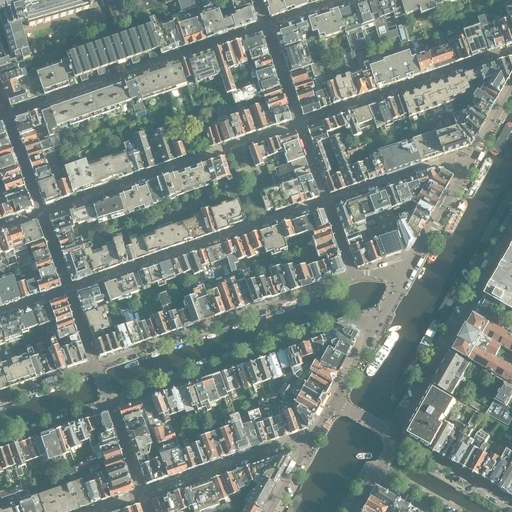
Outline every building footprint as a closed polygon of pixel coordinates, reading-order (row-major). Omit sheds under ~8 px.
[(28,27),(97,7),(95,0),(108,0),(109,2),(115,0),(0,0),(0,20),(4,33),(10,55),(13,54),(14,59),(21,57),(22,61),(30,58),(21,28),(28,26),(28,27)] [(124,19),(117,0),(115,0),(108,3),(114,22),(124,19)] [(139,0),(128,0),(130,6),(134,15),(143,12),(139,0)] [(163,5),(161,0),(150,0),(153,8),(163,5)] [(195,8),(192,0),(174,0),(175,1),(179,13),(195,8)] [(252,8),(249,0),(227,0),(225,1),(228,8),(227,8),(229,16),(252,8)] [(286,12),(281,0),(262,0),(269,16),(271,17),(286,12)] [(311,3),(310,0),(281,0),(286,12),(311,3)] [(376,29),(372,17),(366,0),(361,0),(352,3),(358,21),(366,45),(379,41),(376,29)] [(383,14),(378,0),(366,0),(372,17),(383,14)] [(404,23),(403,16),(398,0),(378,0),(383,14),(372,17),(376,29),(379,41),(379,43),(398,37),(402,48),(411,45),(404,23)] [(450,1),(449,0),(399,0),(404,16),(419,11),(420,15),(436,10),(435,6),(450,1)] [(358,21),(352,3),(337,9),(343,29),(345,35),(348,34),(347,26),(358,21)] [(134,15),(130,6),(120,9),(124,19),(134,15)] [(256,21),(252,8),(229,16),(234,30),(255,22),(256,22),(256,21)] [(233,30),(229,17),(221,19),(217,9),(198,16),(206,39),(233,30)] [(343,29),(337,9),(307,18),(311,29),(312,33),(317,31),(319,36),(324,35),(325,37),(339,33),(338,30),(343,29)] [(198,16),(196,11),(186,14),(196,43),(206,39),(198,16)] [(196,43),(186,14),(184,13),(179,15),(179,13),(169,17),(170,19),(180,48),(196,43)] [(495,49),(486,22),(484,15),(476,18),(478,24),(487,52),(495,49)] [(511,43),(511,31),(507,19),(500,21),(498,17),(496,18),(505,46),(511,43)] [(154,51),(159,49),(161,55),(170,51),(161,25),(157,26),(154,18),(149,20),(151,25),(65,54),(74,78),(79,76),(81,82),(88,80),(86,74),(96,70),(98,76),(105,74),(103,68),(113,65),(115,70),(122,68),(120,62),(130,59),(132,64),(139,62),(137,56),(147,53),(149,59),(156,56),(154,51)] [(277,40),(303,32),(311,29),(307,18),(276,29),(274,32),(277,40)] [(180,48),(170,19),(161,23),(161,25),(170,51),(180,48)] [(503,46),(494,20),(486,22),(495,49),(503,46)] [(487,52),(478,24),(467,28),(468,31),(469,34),(470,37),(467,38),(465,39),(462,29),(454,32),(457,41),(463,60),(471,58),(486,52),(487,52)] [(300,42),(298,38),(304,36),(303,32),(277,40),(280,49),(281,49),(300,42)] [(265,46),(262,36),(261,34),(240,41),(244,53),(265,46)] [(454,63),(449,47),(448,45),(445,46),(442,38),(433,41),(436,49),(426,52),(432,70),(454,63)] [(244,70),(242,65),(248,63),(245,56),(244,53),(240,41),(221,48),(235,92),(245,88),(240,72),(244,70)] [(312,65),(308,53),(304,41),(300,42),(281,49),(289,73),(301,69),(312,65)] [(463,60),(457,41),(452,42),(454,46),(449,47),(454,63),(463,60)] [(269,58),(265,46),(244,53),(245,56),(249,55),(252,64),(269,58)] [(235,92),(221,48),(212,51),(227,95),(230,93),(235,92)] [(420,74),(414,56),(412,50),(398,55),(406,80),(420,75),(420,74)] [(227,95),(212,51),(187,59),(199,96),(201,102),(227,95)] [(367,93),(361,74),(354,51),(344,55),(349,74),(357,96),(367,93)] [(432,70),(426,52),(414,56),(420,74),(432,70)] [(0,68),(16,63),(14,59),(13,54),(10,55),(7,56),(7,58),(0,60),(0,68)] [(406,80),(398,55),(383,60),(391,85),(406,80)] [(0,77),(25,69),(33,66),(30,58),(22,61),(16,63),(0,68),(0,77)] [(269,58),(252,64),(248,65),(251,74),(272,67),(269,58)] [(509,76),(511,70),(511,62),(510,58),(503,60),(509,76)] [(199,96),(187,59),(179,62),(186,84),(191,98),(199,96)] [(69,86),(66,76),(71,74),(66,60),(35,70),(36,72),(44,95),(69,86)] [(323,75),(321,69),(329,67),(327,60),(312,65),(301,69),(301,71),(289,75),(292,84),(292,85),(323,75)] [(391,85),(383,60),(368,65),(376,90),(391,85)] [(509,76),(503,60),(495,63),(503,86),(509,76)] [(186,84),(179,62),(156,70),(164,93),(180,88),(180,87),(186,84)] [(376,90),(368,65),(367,62),(362,64),(365,72),(361,74),(367,93),(376,90)] [(503,86),(495,63),(477,69),(481,80),(482,83),(498,95),(503,86)] [(275,78),(272,67),(251,74),(252,79),(256,78),(258,83),(259,83),(275,78)] [(22,78),(22,77),(21,74),(26,73),(25,69),(0,77),(0,78),(2,84),(19,79),(22,78)] [(466,85),(475,82),(481,80),(477,69),(400,96),(407,116),(407,117),(470,96),(469,94),(466,85)] [(164,93),(156,70),(133,77),(140,98),(141,99),(147,97),(148,99),(164,93)] [(44,95),(36,72),(22,77),(22,78),(19,79),(20,81),(23,88),(24,91),(27,101),(44,95)] [(75,84),(71,74),(66,76),(69,86),(69,85),(75,84)] [(357,96),(349,74),(333,79),(334,81),(340,102),(357,96)] [(313,88),(312,86),(311,81),(314,80),(315,85),(319,84),(321,83),(325,82),(323,75),(292,85),(295,94),(310,89),(313,88)] [(140,98),(133,77),(124,81),(130,101),(134,100),(136,106),(132,107),(135,115),(144,112),(140,98)] [(279,87),(275,78),(259,83),(261,88),(254,90),(256,95),(279,87)] [(20,89),(17,82),(20,81),(19,79),(2,84),(6,97),(24,91),(23,88),(20,89)] [(498,95),(482,83),(481,80),(475,82),(476,86),(481,85),(482,86),(479,91),(494,102),(498,95)] [(130,101),(124,81),(123,81),(99,89),(107,114),(119,110),(118,106),(131,102),(130,101)] [(340,102),(334,81),(326,84),(332,105),(340,102)] [(332,105),(326,84),(325,82),(321,83),(324,90),(321,91),(326,107),(332,105)] [(494,102),(479,91),(478,91),(476,86),(475,82),(466,85),(469,94),(475,92),(477,93),(474,98),(472,101),(474,107),(477,106),(480,102),(490,109),(494,102)] [(326,107),(321,91),(319,84),(315,85),(312,86),(313,88),(316,98),(320,109),(326,107)] [(257,97),(256,95),(254,90),(253,85),(245,88),(235,92),(230,93),(234,104),(245,100),(245,101),(257,97)] [(285,106),(282,97),(279,87),(256,95),(257,97),(257,99),(259,104),(262,103),(265,113),(268,112),(285,106)] [(107,114),(99,89),(74,98),(82,122),(107,114)] [(313,99),(310,89),(295,94),(299,104),(313,99)] [(27,101),(24,91),(6,97),(10,107),(27,101)] [(407,116),(400,96),(392,98),(383,102),(392,123),(397,121),(397,120),(407,116)] [(82,122),(74,98),(49,107),(56,128),(57,127),(69,123),(70,127),(82,122)] [(320,109),(316,98),(313,99),(299,104),(302,115),(320,109)] [(276,125),(272,114),(270,115),(268,112),(265,113),(262,114),(259,104),(257,99),(254,100),(256,106),(249,108),(257,131),(276,125)] [(392,123),(383,102),(375,105),(384,127),(392,124),(392,123)] [(485,117),(490,109),(480,102),(477,106),(474,107),(470,109),(485,117)] [(255,132),(248,111),(245,105),(235,108),(238,115),(245,135),(255,132)] [(384,127),(375,105),(367,107),(375,127),(379,126),(382,133),(386,131),(384,127)] [(234,139),(225,112),(223,106),(216,108),(219,116),(221,115),(223,121),(217,123),(223,143),(234,139)] [(290,120),(285,106),(268,112),(270,115),(272,114),(276,125),(290,120)] [(56,128),(49,107),(39,110),(49,136),(52,147),(61,144),(57,134),(59,133),(57,127),(56,128)] [(373,125),(366,108),(351,113),(358,130),(373,125)] [(480,127),(485,118),(485,117),(470,109),(460,112),(463,115),(467,118),(480,127)] [(49,136),(39,110),(28,114),(31,123),(34,129),(36,128),(37,131),(40,140),(49,136)] [(245,135),(238,115),(232,117),(231,112),(230,110),(225,112),(234,139),(245,135)] [(358,130),(351,113),(343,116),(335,118),(339,128),(339,129),(344,127),(345,130),(346,130),(348,129),(352,138),(360,135),(358,130)] [(473,138),(463,124),(462,123),(460,115),(457,113),(452,115),(456,129),(469,146),(473,138)] [(31,123),(28,114),(14,119),(17,128),(31,123)] [(469,146),(456,129),(452,115),(430,122),(434,132),(442,155),(469,146)] [(339,128),(335,118),(329,120),(333,130),(339,128)] [(473,138),(480,127),(467,118),(462,123),(463,124),(473,138)] [(333,130),(329,120),(321,123),(325,133),(333,130)] [(223,143),(217,123),(217,121),(203,126),(204,131),(209,148),(223,143)] [(35,132),(34,129),(31,123),(17,128),(20,137),(35,132)] [(326,137),(325,133),(321,123),(307,127),(311,142),(312,145),(315,152),(322,149),(319,142),(324,140),(327,139),(326,137)] [(511,124),(511,125),(511,124),(510,124),(509,124),(508,125),(507,125),(505,127),(503,129),(489,154),(498,159),(511,134),(511,133),(511,124)] [(144,170),(132,136),(128,127),(117,131),(124,153),(132,174),(144,170)] [(185,156),(176,129),(168,131),(176,159),(185,156)] [(174,160),(163,130),(153,133),(164,163),(174,160)] [(37,131),(35,132),(20,137),(23,145),(40,140),(37,131)] [(301,150),(298,141),(295,132),(279,138),(284,152),(288,163),(304,158),(301,150)] [(413,144),(406,146),(401,132),(372,141),(373,144),(385,175),(419,163),(413,144)] [(442,155),(434,132),(411,140),(413,144),(419,163),(442,155)] [(153,167),(141,133),(132,136),(144,170),(153,167)] [(0,148),(10,145),(6,134),(0,135),(0,148)] [(342,142),(339,135),(329,139),(332,146),(342,142)] [(54,152),(52,147),(49,136),(40,140),(23,145),(29,160),(42,156),(44,155),(54,152)] [(284,152),(279,138),(273,140),(272,138),(270,138),(271,140),(269,141),(274,155),(275,155),(277,159),(281,158),(279,153),(284,152)] [(274,155),(269,141),(248,148),(255,167),(263,164),(261,160),(274,155)] [(345,150),(342,142),(332,146),(334,154),(345,150)] [(366,151),(365,147),(363,142),(356,145),(345,150),(348,157),(348,158),(359,154),(366,151)] [(94,187),(86,166),(78,143),(57,151),(61,161),(61,163),(52,166),(56,180),(66,177),(67,180),(73,195),(94,187)] [(385,175),(373,144),(365,147),(366,151),(369,159),(376,178),(385,175)] [(10,145),(0,148),(0,159),(13,155),(10,145)] [(324,157),(322,149),(315,152),(318,159),(324,157)] [(348,157),(345,150),(334,154),(337,161),(348,157)] [(57,151),(54,152),(44,155),(46,159),(48,165),(61,161),(57,151)] [(132,174),(124,153),(119,155),(119,156),(111,159),(110,157),(100,161),(101,163),(92,165),(92,164),(86,166),(94,187),(132,174)] [(13,155),(0,159),(0,171),(0,172),(17,166),(13,155)] [(48,165),(46,159),(44,160),(42,156),(29,160),(32,170),(48,165)] [(227,170),(224,158),(224,157),(214,160),(221,180),(226,178),(228,182),(231,180),(230,176),(229,176),(227,170)] [(327,164),(324,157),(318,159),(320,166),(327,164)] [(350,164),(348,158),(348,157),(337,161),(340,168),(350,164)] [(278,176),(307,167),(304,158),(288,163),(275,168),(278,176)] [(475,195),(475,194),(491,167),(491,165),(491,164),(491,163),(491,162),(491,161),(491,160),(491,159),(490,158),(489,158),(488,159),(487,159),(486,160),(485,160),(484,161),(484,162),(483,163),(467,191),(467,192),(467,193),(467,194),(467,195),(468,196),(469,197),(470,197),(471,197),(472,197),(473,196),(474,196),(474,195),(475,195)] [(376,178),(369,159),(361,162),(361,163),(360,164),(352,167),(351,167),(353,171),(358,184),(368,180),(376,178)] [(221,180),(214,160),(205,163),(212,184),(213,187),(217,185),(215,182),(221,180)] [(212,184),(205,163),(168,176),(175,197),(212,184)] [(288,207),(278,176),(275,168),(274,164),(267,166),(271,177),(275,188),(259,193),(265,210),(267,211),(273,209),(274,212),(288,207)] [(330,171),(327,164),(320,166),(323,174),(329,171),(330,171)] [(353,171),(351,167),(352,167),(350,164),(340,168),(343,175),(353,171)] [(51,178),(48,165),(32,170),(37,183),(51,178)] [(0,182),(20,176),(17,166),(0,172),(0,171),(0,182)] [(305,202),(297,180),(310,175),(307,167),(278,176),(288,207),(305,202)] [(447,184),(451,176),(443,171),(442,169),(433,172),(435,176),(447,184)] [(337,191),(332,176),(331,177),(329,171),(323,174),(330,194),(337,191)] [(358,184),(353,171),(343,175),(344,178),(341,179),(345,188),(358,184)] [(447,184),(435,176),(433,172),(425,175),(428,183),(443,191),(447,184)] [(345,188),(341,179),(339,174),(332,176),(337,191),(345,188)] [(318,198),(313,182),(312,182),(310,175),(297,180),(305,202),(318,198)] [(419,191),(428,183),(425,175),(415,179),(418,188),(419,191)] [(9,196),(26,191),(20,176),(0,182),(0,199),(1,199),(0,196),(0,194),(8,192),(9,196)] [(175,197),(168,176),(156,180),(163,201),(175,197)] [(60,199),(54,184),(52,178),(51,178),(37,183),(37,184),(39,189),(38,189),(41,200),(43,199),(45,204),(60,199)] [(418,188),(415,179),(404,182),(409,196),(414,192),(418,188)] [(73,195),(67,180),(54,184),(60,199),(72,195),(73,195)] [(163,201),(156,180),(146,183),(146,184),(154,207),(157,215),(166,212),(163,201)] [(411,203),(409,196),(404,182),(393,186),(402,212),(402,213),(407,212),(414,210),(411,203)] [(433,208),(443,191),(428,183),(419,191),(420,191),(418,195),(414,192),(409,196),(411,203),(412,202),(416,199),(433,208)] [(154,207),(146,184),(145,184),(130,189),(131,192),(118,196),(118,197),(124,214),(125,217),(154,207)] [(400,205),(393,186),(383,190),(389,206),(389,207),(390,209),(400,205)] [(244,218),(238,200),(237,200),(234,190),(223,193),(225,197),(228,196),(232,198),(233,202),(226,205),(225,203),(221,204),(221,206),(209,210),(216,232),(217,232),(229,228),(228,226),(233,225),(242,221),(244,218)] [(384,208),(389,206),(383,190),(374,193),(366,196),(372,212),(377,211),(379,216),(374,218),(376,223),(377,222),(378,223),(381,222),(393,218),(391,212),(386,214),(384,208)] [(26,191),(9,196),(6,198),(6,205),(11,203),(15,215),(32,209),(26,191)] [(511,192),(509,191),(497,213),(504,217),(511,201),(511,192)] [(376,223),(374,218),(372,212),(366,196),(357,199),(366,226),(367,231),(370,230),(379,227),(378,223),(377,222),(376,223)] [(124,214),(118,197),(108,200),(103,201),(103,202),(93,205),(97,219),(98,222),(124,214)] [(4,199),(0,200),(0,213),(2,219),(15,215),(11,203),(6,205),(4,199)] [(366,226),(357,199),(346,203),(352,221),(354,228),(355,229),(366,226)] [(433,208),(416,199),(412,202),(417,205),(415,208),(429,216),(433,208)] [(97,219),(93,205),(91,202),(72,209),(73,210),(69,211),(72,221),(73,223),(79,222),(79,223),(87,221),(87,223),(97,219)] [(352,221),(346,203),(337,206),(335,209),(338,215),(341,225),(352,221)] [(216,232),(209,210),(208,208),(199,211),(200,216),(207,235),(216,232)] [(429,216),(415,208),(414,210),(407,212),(407,213),(411,216),(425,223),(429,216)] [(72,221),(69,211),(68,210),(49,217),(53,228),(72,221)] [(327,225),(322,211),(313,214),(318,228),(327,225)] [(318,228),(313,214),(289,222),(278,226),(283,240),(312,230),(318,228)] [(425,223),(411,216),(409,220),(405,214),(402,215),(405,222),(420,231),(425,223)] [(414,242),(403,222),(404,222),(405,222),(402,215),(394,218),(405,251),(408,250),(412,245),(414,242)] [(207,235),(200,216),(165,228),(172,248),(195,240),(207,235)] [(502,220),(496,216),(482,240),(488,244),(502,220)] [(405,251),(394,218),(393,218),(381,222),(382,225),(379,227),(370,230),(374,241),(380,259),(405,251)] [(73,233),(71,227),(74,226),(73,223),(72,221),(53,228),(57,239),(73,233)] [(354,228),(352,221),(341,225),(343,231),(354,228)] [(44,240),(39,225),(38,224),(36,223),(34,222),(33,222),(27,224),(19,227),(25,246),(44,240)] [(420,231),(405,222),(404,222),(403,222),(414,242),(420,231)] [(327,225),(318,228),(312,230),(314,237),(330,232),(327,225)] [(285,248),(282,240),(283,240),(278,226),(259,232),(258,233),(260,236),(264,248),(265,253),(272,251),(274,255),(279,253),(278,251),(285,248)] [(359,234),(364,232),(367,231),(366,226),(355,229),(354,228),(343,231),(346,238),(359,234)] [(28,255),(25,246),(19,227),(7,231),(18,268),(19,268),(21,267),(30,263),(28,255)] [(172,248),(165,228),(129,240),(136,260),(172,248)] [(18,268),(7,231),(0,233),(0,244),(5,260),(8,269),(9,271),(18,268)] [(264,248),(260,236),(258,233),(258,232),(252,235),(252,234),(247,235),(248,236),(255,256),(258,255),(256,250),(264,248)] [(330,232),(314,237),(313,238),(316,247),(333,241),(330,232)] [(380,259),(374,241),(368,243),(364,232),(359,234),(369,264),(380,259)] [(82,241),(81,238),(76,240),(73,233),(57,239),(60,249),(81,242),(82,241)] [(105,244),(103,238),(103,237),(102,234),(89,239),(90,244),(92,249),(105,244)] [(369,264),(359,234),(346,238),(345,239),(348,247),(351,255),(356,268),(369,264)] [(255,256),(248,236),(240,239),(239,239),(246,258),(246,260),(255,257),(255,256)] [(128,263),(123,249),(119,238),(111,241),(112,246),(119,266),(128,263)] [(246,258),(239,239),(230,242),(237,261),(246,258)] [(47,248),(44,240),(25,246),(28,255),(47,248)] [(336,251),(334,244),(333,241),(316,247),(315,248),(319,257),(325,255),(336,251)] [(83,252),(90,249),(92,249),(90,244),(83,246),(81,242),(60,249),(63,257),(83,251),(83,252)] [(237,261),(230,242),(221,245),(228,265),(231,273),(240,270),(237,261)] [(228,265),(221,245),(205,250),(212,269),(210,269),(211,270),(214,279),(223,276),(222,274),(220,268),(228,265)] [(119,266),(112,246),(91,253),(90,249),(83,252),(86,259),(88,258),(93,272),(97,270),(98,273),(108,270),(119,266)] [(135,260),(131,246),(123,249),(128,263),(135,260)] [(50,257),(48,253),(47,248),(28,255),(30,263),(33,262),(50,257)] [(511,248),(486,294),(506,306),(511,308),(511,248)] [(470,270),(471,269),(481,253),(476,250),(466,266),(466,267),(465,269),(465,271),(464,272),(464,274),(464,276),(465,275),(466,274),(467,273),(468,272),(469,271),(470,270)] [(86,259),(83,252),(83,251),(63,257),(72,282),(91,275),(86,259)] [(214,279),(211,270),(206,272),(204,266),(208,264),(203,251),(195,253),(206,282),(212,280),(214,279)] [(344,272),(340,261),(336,251),(325,255),(327,260),(333,276),(344,272)] [(224,313),(212,280),(206,282),(195,253),(186,256),(192,272),(194,277),(196,285),(201,283),(214,317),(224,313)] [(187,274),(192,272),(186,256),(177,259),(183,275),(187,288),(190,287),(196,285),(194,277),(189,279),(187,274)] [(52,265),(50,257),(33,262),(36,271),(37,271),(37,270),(52,265)] [(183,275),(177,259),(168,262),(174,278),(183,275)] [(333,276),(327,260),(317,264),(322,280),(333,276)] [(174,278),(168,262),(158,266),(164,282),(166,288),(170,287),(168,282),(174,279),(174,278)] [(310,284),(305,268),(303,264),(292,268),(300,288),(308,285),(309,287),(311,286),(310,284)] [(322,280),(317,264),(305,268),(310,284),(322,280)] [(57,277),(52,265),(37,270),(37,271),(39,276),(34,278),(36,284),(57,277)] [(243,306),(231,273),(228,265),(220,268),(222,274),(226,272),(229,281),(225,282),(226,286),(230,285),(232,288),(228,290),(235,309),(240,308),(241,310),(244,309),(243,306)] [(289,291),(281,269),(280,265),(269,269),(272,279),(264,281),(262,276),(253,279),(261,301),(270,298),(276,296),(276,298),(279,297),(278,295),(289,291)] [(300,288),(292,268),(292,265),(281,269),(289,291),(300,288)] [(164,282),(158,266),(137,273),(143,290),(144,294),(159,288),(158,284),(164,282)] [(261,301),(253,279),(249,267),(240,270),(252,303),(261,301)] [(252,303),(240,270),(231,273),(243,306),(252,303)] [(143,290),(137,273),(120,279),(126,296),(143,290)] [(235,309),(228,290),(226,286),(225,282),(223,276),(214,279),(212,280),(224,313),(235,309)] [(20,300),(15,283),(13,277),(5,279),(4,278),(3,277),(1,278),(1,279),(1,281),(0,281),(0,302),(1,306),(4,305),(5,306),(7,305),(8,304),(13,302),(14,303),(17,302),(17,301),(20,300)] [(39,293),(36,284),(34,278),(34,277),(15,283),(20,300),(39,293)] [(60,287),(59,285),(57,277),(36,284),(39,293),(39,294),(60,287)] [(126,296),(120,279),(103,285),(107,295),(110,302),(126,296)] [(455,284),(438,312),(438,313),(438,314),(438,315),(439,316),(439,317),(440,317),(440,318),(441,318),(442,318),(443,318),(444,318),(445,317),(446,317),(464,287),(464,286),(464,285),(464,284),(464,283),(463,282),(463,281),(462,281),(462,280),(461,280),(460,280),(459,281),(458,281),(457,281),(456,282),(456,283),(455,284)] [(201,283),(196,285),(190,287),(193,295),(191,296),(192,297),(184,300),(186,307),(192,325),(214,317),(201,283)] [(107,295),(103,285),(97,287),(100,297),(107,295)] [(100,297),(97,287),(76,294),(80,304),(100,297)] [(181,328),(175,311),(169,313),(167,306),(171,305),(167,293),(158,296),(158,298),(160,304),(163,313),(170,332),(181,328)] [(506,306),(486,294),(485,294),(486,294),(483,299),(477,309),(475,314),(495,325),(506,306)] [(83,314),(97,309),(95,304),(101,302),(100,300),(103,299),(105,306),(110,304),(110,302),(107,295),(100,297),(80,304),(83,314)] [(66,305),(65,300),(64,298),(48,303),(51,310),(66,305)] [(170,332),(163,313),(156,315),(153,307),(160,304),(158,298),(147,302),(152,314),(159,336),(170,332)] [(54,320),(51,310),(48,303),(43,305),(42,305),(48,322),(54,320)] [(48,322),(42,305),(32,309),(37,326),(38,326),(44,324),(48,323),(48,322)] [(71,319),(66,305),(51,310),(54,320),(55,324),(71,319)] [(143,342),(135,320),(130,306),(119,310),(124,323),(132,346),(143,342)] [(100,307),(97,309),(83,314),(93,341),(103,338),(101,331),(108,329),(100,307)] [(192,325),(186,307),(175,311),(181,328),(192,325)] [(37,326),(32,309),(15,315),(21,332),(37,326)] [(159,336),(152,314),(148,315),(147,312),(145,313),(144,310),(141,311),(151,339),(159,336)] [(151,339),(141,311),(139,312),(140,314),(138,315),(139,317),(137,317),(137,319),(135,320),(143,342),(151,339)] [(511,334),(495,325),(475,314),(474,313),(468,325),(467,324),(466,327),(465,328),(461,335),(460,338),(454,350),(491,371),(489,374),(505,383),(511,387),(511,334)] [(23,338),(21,332),(15,315),(0,320),(0,328),(5,344),(23,338)] [(57,332),(74,326),(71,319),(55,324),(49,326),(48,323),(44,324),(47,333),(53,331),(53,330),(56,328),(57,332)] [(421,349),(422,350),(422,351),(422,352),(423,352),(424,352),(425,351),(426,351),(428,349),(429,347),(443,324),(437,320),(423,344),(422,346),(421,348),(421,349)] [(132,346),(124,323),(113,327),(115,334),(121,349),(132,346)] [(77,336),(75,331),(74,326),(57,332),(52,334),(53,336),(55,340),(66,336),(67,339),(68,339),(77,336)] [(354,344),(359,334),(353,331),(354,329),(349,327),(348,329),(340,332),(341,337),(354,344)] [(354,344),(341,337),(340,332),(339,332),(333,334),(332,334),(326,336),(326,337),(324,337),(323,337),(326,345),(327,348),(331,347),(330,344),(334,343),(349,351),(350,351),(350,350),(352,346),(353,344),(354,344)] [(121,349),(115,334),(103,338),(93,341),(99,357),(121,349)] [(365,374),(365,376),(365,377),(366,379),(367,378),(369,378),(370,377),(371,377),(373,376),(374,375),(375,374),(376,372),(395,342),(396,340),(396,339),(395,338),(394,336),(393,335),(392,334),(389,334),(387,335),(386,336),(367,366),(366,368),(366,370),(365,371),(365,373),(365,374)] [(64,368),(58,350),(55,340),(53,336),(44,339),(51,358),(49,359),(43,347),(39,337),(32,339),(38,355),(45,375),(54,372),(56,372),(64,368)] [(80,343),(77,336),(68,339),(71,346),(80,343)] [(312,357),(326,345),(323,337),(308,343),(312,355),(312,357)] [(86,361),(80,343),(71,346),(58,350),(64,368),(66,367),(66,368),(86,361)] [(312,355),(308,343),(296,347),(300,359),(312,355)] [(349,351),(334,343),(330,344),(331,347),(327,348),(345,359),(345,358),(346,357),(347,355),(348,354),(347,354),(349,352),(349,351)] [(345,360),(345,359),(327,348),(326,345),(312,357),(314,360),(337,374),(337,373),(338,370),(343,362),(344,362),(343,361),(344,359),(345,360)] [(302,366),(300,359),(296,347),(288,350),(287,348),(283,349),(284,351),(289,367),(291,371),(292,376),(299,371),(298,367),(302,366)] [(45,375),(38,355),(34,357),(31,349),(26,350),(27,355),(28,355),(36,379),(45,375)] [(283,369),(289,367),(284,351),(274,355),(281,377),(284,384),(292,376),(291,371),(285,374),(283,369)] [(453,396),(472,364),(452,353),(448,361),(447,361),(438,376),(438,377),(434,385),(453,396)] [(36,379),(28,355),(27,355),(1,364),(8,388),(36,379)] [(281,377),(274,355),(264,358),(271,380),(281,377)] [(314,360),(312,357),(312,355),(300,359),(302,366),(303,368),(330,384),(334,377),(336,374),(337,374),(314,360)] [(271,380),(264,358),(264,359),(263,357),(261,358),(262,359),(253,363),(261,383),(271,380)] [(393,396),(393,398),(393,399),(393,400),(393,402),(393,403),(396,402),(397,402),(398,401),(399,400),(400,399),(401,397),(402,396),(420,365),(421,363),(421,362),(421,361),(420,359),(419,358),(418,358),(416,358),(415,358),(414,359),(413,361),(395,391),(394,393),(393,395),(393,396)] [(262,387),(261,383),(253,363),(245,365),(245,366),(255,395),(257,402),(258,401),(260,408),(268,405),(265,397),(263,398),(264,399),(260,401),(258,395),(257,395),(255,390),(262,387)] [(8,388),(1,364),(0,364),(0,390),(9,388),(8,388)] [(255,395),(245,366),(236,369),(243,387),(244,390),(248,388),(250,395),(252,394),(253,396),(255,395)] [(243,387),(236,369),(236,368),(228,371),(237,398),(241,396),(238,389),(243,387)] [(330,384),(303,368),(299,371),(292,376),(306,384),(325,394),(326,393),(325,393),(330,384)] [(237,399),(237,398),(228,371),(219,374),(226,393),(230,392),(233,401),(237,399)] [(234,417),(232,412),(226,393),(219,374),(210,377),(218,400),(224,398),(225,402),(228,411),(223,413),(225,420),(231,418),(234,417)] [(218,400),(210,377),(200,381),(209,406),(219,402),(218,400)] [(209,406),(200,381),(192,384),(206,420),(205,421),(208,426),(215,423),(209,406)] [(507,406),(511,397),(511,387),(505,383),(502,389),(495,399),(507,406)] [(206,420),(192,384),(184,386),(194,411),(200,428),(208,426),(205,421),(206,420)] [(319,405),(291,388),(284,384),(276,393),(286,399),(287,399),(291,393),(298,397),(294,403),(314,415),(315,411),(316,410),(318,407),(319,405)] [(325,394),(306,384),(301,391),(297,389),(298,387),(293,384),(291,388),(319,405),(325,394)] [(194,411),(184,386),(177,389),(185,411),(186,413),(194,411)] [(279,402),(277,396),(276,393),(274,387),(269,388),(271,394),(265,395),(265,397),(268,405),(279,402)] [(442,423),(446,416),(448,417),(457,401),(433,387),(406,434),(433,449),(446,426),(442,423)] [(185,411),(177,389),(169,392),(167,392),(159,395),(168,417),(185,411)] [(473,399),(464,394),(461,399),(470,405),(472,401),(473,399)] [(168,417),(159,395),(151,398),(158,416),(162,415),(164,419),(168,417)] [(161,424),(158,416),(151,398),(141,402),(144,410),(157,444),(159,443),(175,437),(172,430),(170,424),(169,421),(161,424)] [(307,427),(287,400),(286,399),(282,401),(286,406),(291,413),(298,432),(306,429),(307,427)] [(314,415),(294,403),(287,399),(286,399),(287,400),(307,427),(314,415)] [(511,408),(507,406),(495,399),(494,399),(486,413),(508,425),(511,418),(511,408)] [(482,407),(472,401),(470,405),(480,410),(482,407)] [(144,410),(141,402),(119,409),(119,411),(122,417),(140,411),(140,412),(144,410)] [(290,434),(281,408),(279,402),(268,405),(280,438),(280,437),(290,434),(290,435),(290,434)] [(268,405),(260,408),(258,409),(260,417),(267,414),(269,420),(262,422),(269,441),(280,438),(268,405)] [(298,432),(291,413),(286,406),(284,406),(284,407),(281,408),(290,434),(298,432)] [(476,412),(468,407),(465,411),(474,416),(476,412)] [(262,422),(260,417),(258,409),(247,413),(258,445),(260,445),(260,444),(268,441),(268,442),(269,441),(262,422)] [(142,419),(140,412),(140,411),(122,417),(124,425),(142,419)] [(475,441),(469,437),(482,415),(476,412),(474,416),(470,424),(471,424),(469,428),(451,459),(461,465),(472,445),(475,441)] [(113,430),(107,415),(107,413),(99,416),(104,433),(113,430)] [(258,445),(247,413),(243,414),(242,414),(236,416),(247,449),(258,445)] [(104,433),(99,416),(91,418),(96,433),(99,432),(101,435),(104,433)] [(247,449),(236,416),(234,417),(231,418),(232,424),(228,425),(228,427),(237,452),(247,449)] [(97,436),(96,433),(91,418),(82,421),(89,439),(97,436)] [(145,427),(142,419),(124,425),(127,433),(145,427)] [(89,439),(82,421),(74,424),(81,443),(89,440),(89,439)] [(459,422),(456,428),(441,454),(451,459),(469,428),(459,422)] [(441,454),(456,428),(448,423),(446,426),(433,449),(441,454)] [(81,446),(81,443),(74,424),(65,428),(65,425),(61,427),(61,429),(69,450),(81,446)] [(148,436),(145,427),(127,433),(130,442),(148,436)] [(237,452),(228,427),(217,431),(226,456),(234,453),(237,452)] [(471,470),(490,437),(485,434),(488,430),(483,427),(475,441),(480,443),(478,448),(472,445),(461,465),(471,470)] [(69,450),(61,429),(57,431),(56,429),(53,430),(54,432),(62,455),(70,452),(69,450)] [(116,438),(113,430),(104,433),(101,435),(100,435),(102,443),(116,438)] [(226,456),(217,431),(198,438),(200,442),(207,463),(226,456)] [(62,455),(54,432),(39,437),(48,461),(63,456),(62,455)] [(481,476),(499,444),(500,442),(492,438),(495,434),(492,432),(490,437),(471,470),(481,476)] [(150,462),(145,447),(151,444),(148,436),(130,442),(139,466),(150,462)] [(55,480),(48,461),(39,437),(32,439),(39,457),(48,482),(55,480)] [(94,455),(96,454),(118,446),(116,438),(102,443),(92,447),(94,455)] [(39,457),(32,439),(25,442),(34,467),(37,465),(35,458),(39,457)] [(196,467),(189,446),(187,441),(183,442),(186,449),(180,452),(187,471),(196,467)] [(34,467),(25,442),(18,444),(24,462),(29,460),(32,468),(35,467),(34,467)] [(207,463),(200,442),(189,446),(196,467),(207,463)] [(26,466),(24,462),(18,444),(11,447),(17,465),(16,465),(18,469),(14,471),(15,472),(17,478),(18,478),(21,486),(22,489),(28,486),(21,467),(26,466)] [(490,481),(502,459),(503,460),(509,449),(499,444),(481,476),(490,481)] [(187,471),(180,452),(179,449),(174,450),(172,445),(167,446),(177,474),(187,471)] [(499,486),(511,465),(505,461),(506,459),(507,460),(510,459),(511,455),(511,445),(509,449),(503,460),(502,459),(490,481),(499,486)] [(17,465),(11,447),(6,448),(6,446),(3,447),(3,449),(11,470),(13,469),(12,466),(16,465),(17,465)] [(121,456),(120,451),(118,446),(96,454),(99,460),(103,459),(104,462),(121,456)] [(177,474),(167,446),(162,448),(164,453),(159,455),(160,458),(167,477),(177,474)] [(7,475),(15,472),(14,471),(14,469),(13,469),(11,470),(3,449),(0,450),(0,461),(4,472),(10,490),(12,495),(15,494),(23,491),(22,489),(21,486),(12,489),(7,475)] [(287,464),(290,458),(291,455),(292,455),(292,454),(290,451),(262,462),(281,473),(287,464)] [(100,464),(99,460),(96,454),(94,455),(95,456),(86,459),(88,463),(87,463),(88,468),(100,464)] [(92,477),(101,473),(124,465),(121,456),(104,462),(100,464),(88,468),(92,477)] [(160,458),(150,462),(157,481),(167,477),(160,458)] [(2,493),(0,488),(0,473),(4,472),(0,461),(0,495),(1,499),(6,497),(12,495),(10,490),(2,493)] [(157,481),(150,462),(139,466),(146,485),(157,481)] [(278,479),(281,473),(262,462),(249,466),(252,477),(258,475),(275,485),(278,479)] [(88,468),(87,463),(75,468),(77,472),(78,471),(88,468)] [(510,493),(511,488),(511,463),(511,465),(499,486),(499,487),(510,493)] [(130,481),(127,473),(124,465),(101,473),(107,490),(130,481)] [(252,477),(249,466),(242,469),(231,473),(238,491),(248,487),(247,483),(254,480),(252,477)] [(100,501),(92,477),(88,468),(78,471),(81,480),(90,504),(100,501)] [(123,495),(123,493),(131,490),(132,488),(130,481),(107,490),(101,473),(92,477),(100,501),(110,498),(118,495),(119,497),(123,495)] [(239,494),(238,491),(231,473),(221,476),(228,498),(239,494)] [(269,496),(271,492),(274,487),(275,485),(258,475),(252,477),(254,480),(257,482),(255,486),(253,491),(252,491),(246,501),(249,503),(261,510),(261,509),(261,508),(264,504),(267,499),(266,498),(267,496),(269,496)] [(228,498),(221,476),(220,477),(210,480),(218,503),(224,501),(225,505),(219,507),(221,511),(222,511),(232,509),(228,498)] [(90,504),(81,480),(59,488),(68,511),(90,504)] [(221,511),(219,507),(218,503),(210,480),(190,487),(198,511),(221,511)] [(198,511),(190,487),(181,490),(187,507),(191,505),(193,511),(198,511)] [(371,511),(388,511),(389,511),(395,499),(375,487),(369,498),(364,507),(364,508),(371,511)] [(68,511),(59,488),(38,495),(43,511),(68,511)] [(35,511),(30,498),(27,490),(23,491),(15,494),(18,502),(20,507),(21,511),(35,511)] [(187,508),(187,507),(181,490),(172,493),(179,511),(183,511),(183,510),(187,508)] [(179,511),(172,493),(161,497),(167,511),(179,511)] [(21,511),(20,507),(14,509),(12,504),(18,502),(15,494),(12,495),(6,497),(10,509),(11,511),(21,511)] [(296,496),(286,511),(295,511),(303,499),(304,499),(304,498),(303,497),(303,496),(302,495),(301,494),(300,494),(299,494),(298,494),(297,495),(296,496)] [(43,511),(38,495),(30,498),(35,511),(43,511)] [(167,511),(161,497),(151,501),(154,511),(167,511)] [(407,511),(410,508),(402,503),(403,501),(401,500),(399,502),(395,499),(389,511),(390,511),(407,511)] [(258,511),(259,511),(260,511),(261,510),(249,503),(243,511),(258,511)]
